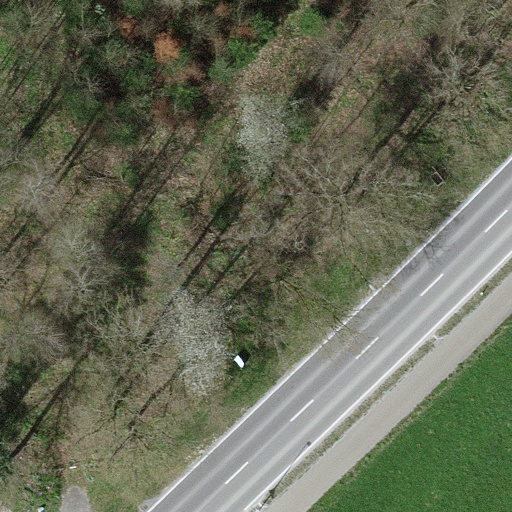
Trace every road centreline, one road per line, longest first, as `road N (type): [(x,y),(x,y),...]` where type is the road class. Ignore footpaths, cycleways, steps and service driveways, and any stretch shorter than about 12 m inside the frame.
road 1 (track): [(20,0),(49,306),(146,511)]
road 2 (primary): [(199,511),(511,205)]
